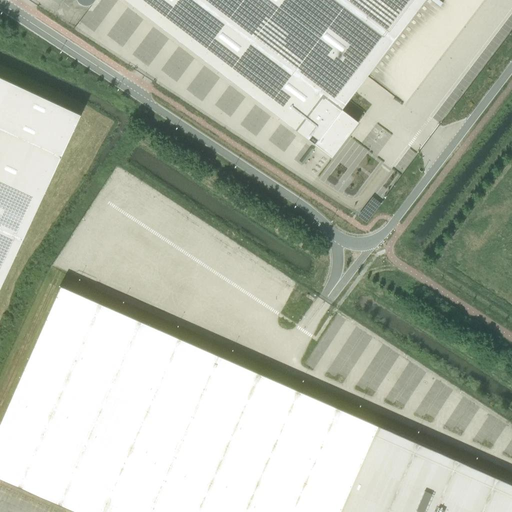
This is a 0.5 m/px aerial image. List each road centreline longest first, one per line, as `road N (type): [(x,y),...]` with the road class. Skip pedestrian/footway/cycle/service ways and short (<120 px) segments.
road 1 (unclassified): [(0,3),(353,244),(369,243),(393,223),(511,68)]
road 2 (unclassified): [(511,338),(389,251)]
